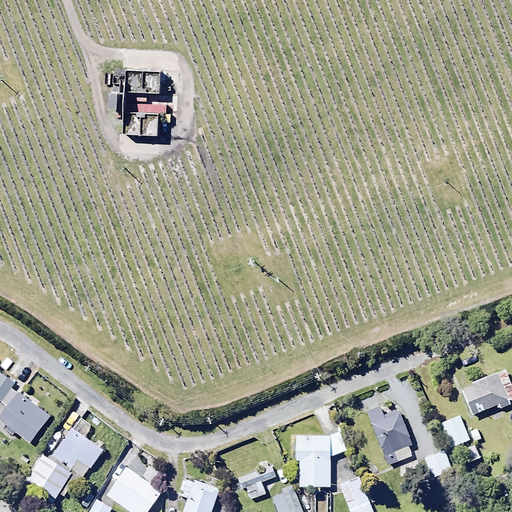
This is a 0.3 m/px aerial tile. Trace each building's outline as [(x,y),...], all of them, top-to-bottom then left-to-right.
[(108,92),(102,72),(94,74),(99,94),(108,92)] [(156,78),(118,75),(114,142),(152,145),(156,78)] [(114,115),(116,92),(109,91),(107,115),(114,115)] [(511,400),(502,376),(457,394),(468,421),(494,411),(496,415),(507,411),(506,407),(511,404),(511,400)] [(0,409),(4,412),(0,418),(0,429),(4,433),(2,436),(10,441),(12,438),(27,450),(47,423),(8,395),(13,389),(0,379),(0,409)] [(332,413),(335,422),(354,415),(351,406),(332,413)] [(377,413),(363,418),(384,473),(409,463),(406,453),(409,452),(397,419),(394,420),(393,416),(380,421),(377,413)] [(456,421),(436,429),(446,455),(467,447),(456,421)] [(47,511),(56,499),(61,502),(73,485),(77,488),(100,457),(82,444),(89,433),(76,424),(46,465),(38,459),(14,493),(40,511),(47,511)] [(326,442),(292,443),(292,467),(296,467),(296,494),(327,494),(327,464),(344,458),(337,438),(326,442)] [(477,464),(470,452),(459,457),(465,470),(477,464)] [(442,457),(421,464),(429,484),(449,477),(442,457)] [(420,464),(395,472),(398,482),(394,483),(397,492),(426,482),(420,464)] [(258,476),(233,484),(237,496),(243,494),(247,506),(263,501),(259,488),(273,483),(269,471),(265,473),(263,466),(256,469),(258,476)] [(149,511),(159,498),(123,473),(103,503),(115,511),(149,511)] [(367,511),(355,482),(335,490),(343,511),(367,511)] [(210,511),(217,495),(191,485),(190,488),(180,485),(174,501),(184,504),(181,511),(210,511)] [(297,511),(289,490),(278,495),(279,498),(268,503),(271,511),(297,511)] [(83,511),(68,503),(63,511),(83,511)]
